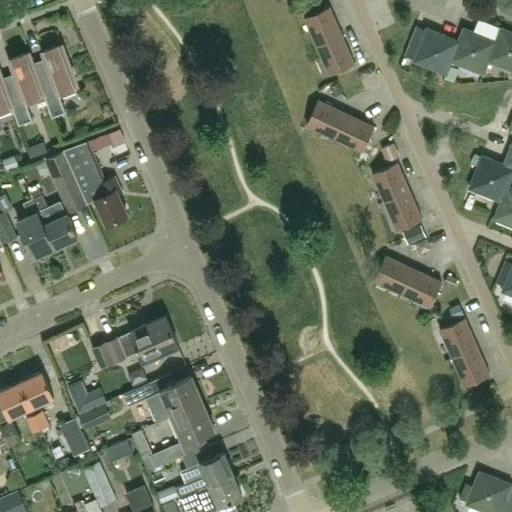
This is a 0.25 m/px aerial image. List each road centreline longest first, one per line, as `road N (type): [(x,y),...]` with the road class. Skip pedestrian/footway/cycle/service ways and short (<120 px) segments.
road 1 (residential): [(356,0),(511,355)]
road 2 (residential): [(305,511),(189,249)]
road 3 (residential): [(189,249),(83,0)]
road 4 (residential): [(0,337),(189,249)]
road 5 (residential): [(331,511),(511,430)]
